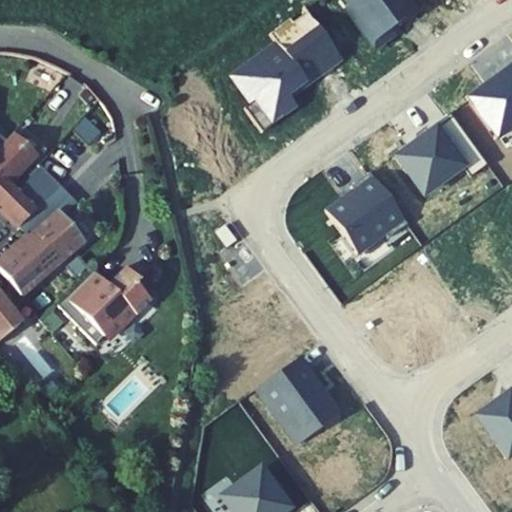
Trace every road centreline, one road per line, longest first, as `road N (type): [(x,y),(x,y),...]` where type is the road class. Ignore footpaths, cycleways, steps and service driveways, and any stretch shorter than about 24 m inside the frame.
road 1 (residential): [(511,5),(373,105),(254,205),(401,412)]
road 2 (residential): [(401,412),(511,330)]
